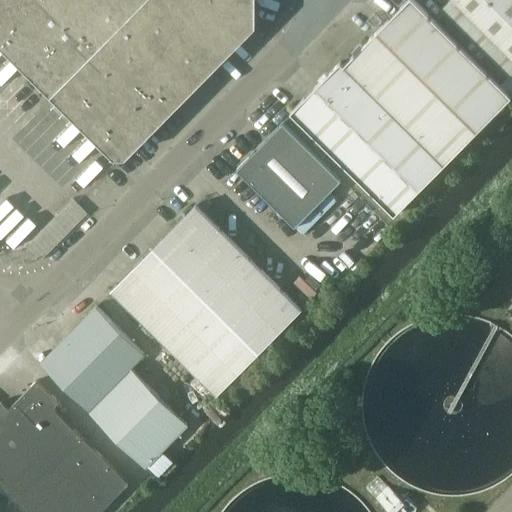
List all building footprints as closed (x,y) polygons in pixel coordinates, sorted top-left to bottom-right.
[(0,0),(0,50),(108,157),(120,157),(250,25),(250,0),(0,0)] [(511,97),(414,0),(408,0),(344,65),(340,62),(290,112),(394,215),(511,97)] [(511,0),(450,0),(442,8),(508,76),(511,72),(511,0)] [(294,227),(340,180),(282,123),(236,169),(294,227)] [(216,394),(301,309),(196,205),(111,290),(216,394)] [(144,466),(186,423),(131,368),(145,353),(96,305),(40,362),(144,466)] [(40,461),(73,428),(53,409),(59,402),(36,380),(8,408),(8,409),(29,431),(20,440),(40,461)] [(8,409),(8,408),(1,401),(0,402),(0,443),(9,451),(20,440),(29,431),(8,409)] [(61,482),(72,471),(94,449),(73,428),(40,461),(61,482)] [(0,486),(8,494),(40,461),(20,440),(9,451),(0,460),(0,486)] [(0,460),(9,451),(0,443),(0,460)] [(72,471),(107,505),(128,483),(94,449),(72,471)] [(31,511),(52,492),(61,482),(40,461),(8,494),(26,511),(31,511)] [(99,511),(107,505),(72,471),(61,482),(52,492),(71,511),(99,511)] [(382,476),(368,484),(383,511),(390,511),(400,507),(382,476)] [(71,511),(52,492),(31,511),(71,511)]
